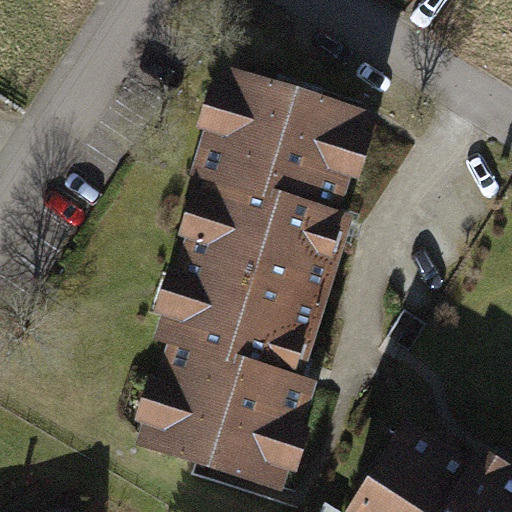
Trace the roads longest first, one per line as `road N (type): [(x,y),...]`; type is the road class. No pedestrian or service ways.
road 1 (residential): [(0,235),(139,0)]
road 2 (residential): [(352,0),(511,105)]
